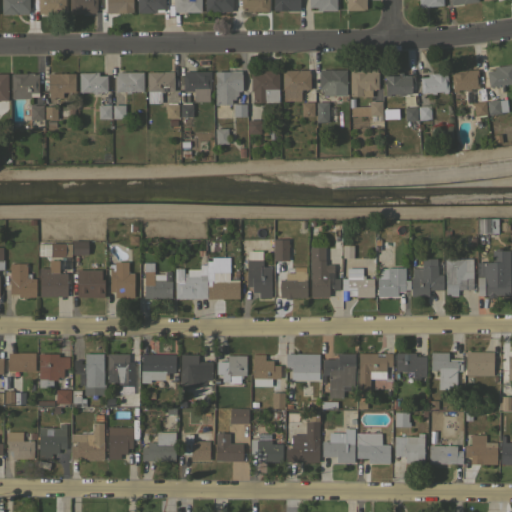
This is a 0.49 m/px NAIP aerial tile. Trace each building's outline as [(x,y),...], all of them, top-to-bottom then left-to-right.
[(28,0),(28,10),(27,10),(27,13),(1,14),(0,0),(28,0)] [(64,0),(64,13),(37,13),(37,0),(64,0)] [(96,0),(96,13),(68,13),(68,0),(96,0)] [(131,0),(132,12),(106,12),(105,0),(131,0)] [(164,0),(164,9),(162,9),(162,12),(136,12),(136,0),(164,0)] [(200,0),(201,11),(174,12),(174,8),(173,8),(172,0),(200,0)] [(231,0),(231,8),(230,8),(230,11),(204,11),(204,0),(231,0)] [(267,0),(267,10),(241,11),(241,8),(240,8),(240,0),(267,0)] [(298,0),(298,10),(272,10),(272,0),(298,0)] [(335,0),(336,10),(317,10),(317,7),(308,7),(308,0),(335,0)] [(365,0),(365,9),(362,9),(362,10),(346,10),(346,0),(365,0)] [(413,0),(414,8),(439,7),(438,0),(413,0)] [(511,64),(511,84),(510,85),(510,83),(502,84),(502,86),(498,87),(498,85),(488,86),(486,71),(493,70),(493,67),(511,64)] [(308,69),(309,89),(299,89),(299,100),(282,101),(282,89),(281,89),(281,70),(308,69)] [(345,69),(345,95),(322,95),(322,89),(318,89),(318,73),(319,73),(319,69),(345,69)] [(376,69),(376,72),(377,72),(377,88),(370,88),(371,95),(349,95),(349,69),(376,69)] [(476,69),(478,88),(469,89),(469,90),(465,90),(465,89),(457,89),(457,91),(453,91),(453,90),(452,90),(450,71),(476,69)] [(277,102),(252,102),(251,89),(250,89),(250,73),(258,73),(258,70),(277,70),(277,102)] [(142,71),(142,91),(130,91),(130,92),(125,92),(125,91),(115,91),(114,75),(115,75),(115,72),(142,71)] [(173,71),(173,90),(160,90),(160,102),(147,102),(146,71),(173,71)] [(209,71),(210,103),(192,103),(192,90),(182,90),(182,74),(183,74),(183,71),(209,71)] [(240,71),(241,90),(237,90),(237,95),(234,96),(234,99),(230,99),(230,104),(214,104),(214,71),(240,71)] [(97,72),(97,75),(106,75),(106,91),(95,91),(95,93),(91,93),(91,91),(79,92),(78,72),(97,72)] [(397,75),(397,72),(402,72),(402,75),(410,75),(410,93),(400,94),(400,95),(397,95),(397,93),(389,94),(389,95),(384,95),(384,75),(397,75)] [(447,91),(446,91),(447,92),(442,93),(442,91),(435,91),(435,93),(431,94),(430,92),(420,93),(419,77),(427,76),(427,74),(445,72),(447,91)] [(37,73),(38,96),(29,96),(29,98),(10,98),(10,73),(37,73)] [(74,73),(74,91),(61,91),(61,97),(48,97),(48,92),(47,92),(47,73),(74,73)] [(369,101),(381,101),(381,119),(370,120),(370,115),(350,115),(349,107),(348,98),(353,98),(353,106),(369,105),(369,101)] [(498,99),(498,100),(505,99),(507,111),(487,114),(485,101),(498,99)] [(484,101),(485,114),(477,115),(478,120),(474,120),(472,102),(484,101)] [(312,102),(313,115),(301,115),(300,102),(312,102)] [(327,102),(327,115),(315,115),(315,102),(327,102)] [(192,103),(192,116),(180,116),(179,104),(192,103)] [(245,103),(245,116),(233,116),(233,104),(245,103)] [(110,104),(110,118),(98,118),(97,105),(110,104)] [(124,104),(124,118),(112,118),(112,104),(124,104)] [(177,104),(177,117),(165,117),(165,104),(177,104)] [(42,105),(42,119),(30,119),(30,105),(42,105)] [(430,119),(418,119),(417,106),(429,105),(430,119)] [(56,106),(56,118),(44,118),(44,106),(56,106)] [(416,120),(404,120),(404,107),(415,106),(416,120)] [(259,119),(259,133),(247,133),(247,120),(259,119)] [(268,137),(267,125),(275,125),(275,137),(268,137)] [(227,143),(214,144),(214,128),(227,128),(227,143)] [(500,218),(500,224),(497,224),(497,233),(476,233),(476,218),(500,218)] [(287,260),(273,260),(272,239),(287,238),(287,260)] [(87,240),(87,254),(71,254),(71,240),(87,240)] [(64,243),(64,256),(49,256),(49,243),(64,243)] [(352,258),(342,257),(342,245),(353,245),(352,258)] [(333,263),(333,278),(338,278),(338,290),(332,290),(332,287),(328,287),(328,296),(310,296),(309,246),(323,246),(324,263),(326,263),(333,263)] [(509,294),(495,295),(495,297),(486,297),(486,295),(476,295),(476,262),(491,261),(491,250),(494,250),(494,248),(500,248),(500,250),(508,250),(509,294)] [(436,258),(436,274),(441,274),(442,289),(427,290),(427,295),(410,296),(410,278),(412,278),(412,268),(421,268),(421,258),(436,258)] [(471,258),(471,289),(456,289),(456,295),(444,295),(444,259),(471,258)] [(270,297),(258,297),(258,291),(251,291),(251,286),(246,286),(246,259),(262,259),(262,266),(270,266),(270,297)] [(48,272),(48,260),(58,260),(58,272),(66,272),(66,297),(39,297),(39,272),(48,272)] [(127,261),(127,273),(133,273),(133,297),(114,297),(114,291),(109,291),(109,263),(114,263),(114,261),(127,261)] [(153,262),(153,273),(165,274),(164,280),(171,280),(170,298),(143,298),(143,262),(153,262)] [(26,263),(26,273),(29,273),(29,278),(35,278),(35,296),(17,296),(17,293),(9,293),(9,263),(26,263)] [(182,268),(183,275),(186,275),(186,269),(199,269),(199,264),(205,264),(206,298),(174,298),(174,268),(182,268)] [(305,265),(306,297),(279,298),(279,279),(284,279),(284,273),(287,273),(287,266),(305,265)] [(361,268),(361,275),(364,275),(364,278),(373,278),(373,296),(355,296),(355,295),(348,295),(348,290),(341,290),(341,278),(346,278),(346,268),(361,268)] [(404,268),(404,280),(409,280),(409,289),(404,289),(404,291),(396,291),(396,296),(376,296),(376,268),(386,268),(404,268)] [(100,269),(100,279),(103,279),(103,297),(76,297),(76,269),(100,269)] [(238,280),(238,298),(206,298),(206,285),(210,285),(210,280),(238,280)] [(492,351),(492,357),(498,357),(498,369),(492,369),(492,370),(491,370),(491,375),(480,375),(480,369),(465,369),(465,351),(492,351)] [(17,352),(34,352),(34,371),(7,370),(7,352),(17,352)] [(391,353),(391,366),(385,366),(385,379),(368,378),(368,389),(357,389),(358,352),(391,353)] [(414,352),(414,356),(425,356),(425,376),(419,376),(419,381),(413,381),(413,377),(406,377),(407,371),(395,371),(395,352),(414,352)] [(447,352),(447,358),(461,359),(461,371),(456,370),(455,389),(437,389),(437,370),(429,369),(430,352),(447,352)] [(57,353),(57,356),(68,356),(68,368),(62,368),(62,376),(57,376),(57,379),(52,379),(52,387),(38,387),(38,353),(57,353)] [(80,359),(80,364),(84,364),(84,353),(92,353),(92,361),(103,361),(102,386),(104,387),(104,390),(101,390),(101,394),(84,393),(84,384),(78,384),(78,372),(73,371),(73,359),(80,359)] [(137,361),(133,361),(132,386),(118,385),(118,382),(107,382),(107,353),(137,354),(137,361)] [(353,353),(353,385),(342,385),(342,397),(328,397),(328,374),(322,374),(322,359),(334,359),(334,358),(337,358),(337,353),(353,353)] [(175,354),(174,387),(163,387),(163,380),(149,380),(149,376),(140,376),(140,365),(141,365),(141,354),(175,354)] [(197,354),(197,361),(211,361),(211,379),(205,379),(205,386),(179,386),(179,354),(197,354)] [(264,354),(264,360),(272,360),(272,365),(279,365),(279,378),(270,378),(270,386),(252,386),(252,378),(251,378),(252,354),(264,354)] [(318,354),(318,379),(290,379),(291,367),(285,367),(285,354),(293,354),(293,358),(300,358),(300,354),(318,354)] [(245,355),(245,375),(239,375),(239,383),(227,383),(227,381),(221,381),(221,374),(215,374),(216,361),(226,361),(226,355),(245,355)] [(70,389),(69,403),(55,403),(55,389),(70,389)] [(80,389),(80,398),(85,398),(85,406),(71,406),(71,389),(80,389)] [(13,404),(3,404),(4,390),(13,390),(13,404)] [(283,392),(283,407),(271,407),(271,392),(283,392)] [(497,409),(497,396),(511,396),(511,410),(511,409),(497,409)] [(105,405),(105,397),(114,398),(114,405),(105,405)] [(356,401),(366,400),(366,408),(356,408),(356,401)] [(428,409),(428,400),(437,400),(437,409),(428,409)] [(247,409),(247,423),(229,423),(229,409),(247,409)] [(318,419),(318,461),(284,461),(284,449),(291,449),(291,434),(305,434),(305,419),(307,419),(307,410),(317,410),(317,419),(318,419)] [(407,412),(407,422),(409,422),(409,426),(393,426),(393,411),(407,412)] [(91,434),(91,429),(92,429),(92,422),(103,422),(103,459),(70,458),(70,446),(75,446),(75,441),(70,441),(70,434),(91,434)] [(58,427),(58,424),(65,424),(65,448),(58,448),(57,453),(50,453),(50,458),(38,458),(38,427),(58,427)] [(131,426),(131,447),(126,447),(126,453),(119,453),(119,458),(107,458),(107,426),(131,426)] [(353,462),(335,462),(335,456),(321,456),(321,441),(328,441),(328,432),(343,433),(344,428),(354,428),(353,462)] [(22,431),(22,440),(33,440),(33,458),(12,458),(12,451),(6,450),(7,431),(22,431)] [(174,460),(141,460),(141,446),(147,447),(147,442),(155,442),(155,431),(174,431),(174,460)] [(208,433),(208,440),(209,440),(208,460),(190,460),(190,454),(179,453),(179,441),(178,441),(178,434),(192,434),(192,432),(208,433)] [(228,432),(228,443),(242,444),(241,460),(214,460),(215,432),(228,432)] [(257,433),(269,433),(269,440),(270,440),(270,443),(282,443),(281,462),(256,461),(256,455),(250,455),(250,439),(257,439),(257,433)] [(380,433),(380,444),(389,444),(388,463),(367,462),(367,457),(355,457),(355,433),(380,433)] [(417,436),(417,433),(423,433),(423,462),(404,462),(404,456),(393,456),(393,436),(417,436)] [(485,435),(484,445),(496,446),(495,464),(478,463),(478,457),(464,457),(464,445),(470,445),(470,434),(485,435)] [(511,442),(511,463),(499,463),(500,435),(504,436),(504,442),(511,442)] [(440,445),(440,441),(448,441),(448,445),(456,445),(455,450),(461,450),(461,463),(428,463),(428,445),(440,445)]
